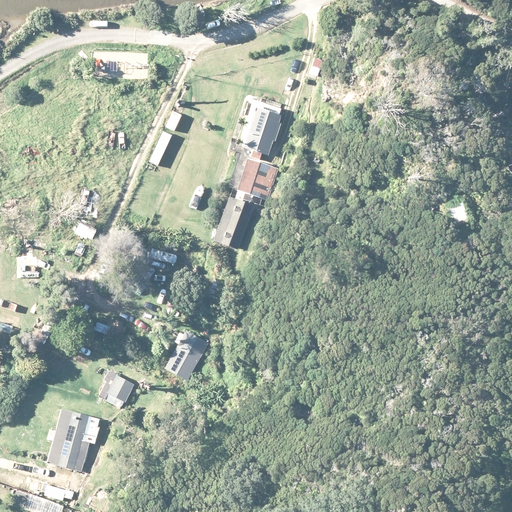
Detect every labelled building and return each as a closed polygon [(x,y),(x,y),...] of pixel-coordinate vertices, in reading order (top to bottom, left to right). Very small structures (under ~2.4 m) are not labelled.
[(285,114),(258,105),(244,143),(271,152),(285,114)] [(279,163),(248,155),(239,188),(270,197),(279,163)] [(0,243),(36,242),(35,189),(0,190),(0,243)] [(254,205),(231,196),(214,236),(237,245),(254,205)] [(38,275),(39,249),(17,249),(16,275),(38,275)] [(190,378),(211,341),(186,327),(165,364),(190,378)] [(114,375),(102,399),(125,409),(136,386),(114,375)] [(94,413),(71,407),(56,462),(79,468),(94,413)]
